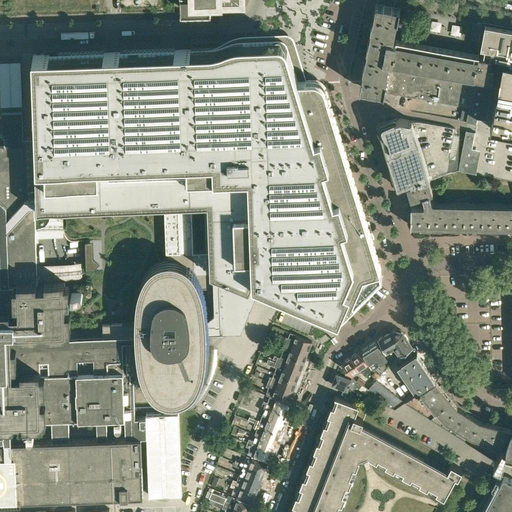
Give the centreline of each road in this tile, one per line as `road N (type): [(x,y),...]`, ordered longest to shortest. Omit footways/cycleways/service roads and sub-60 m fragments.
road 1 (residential): [(361,0),(343,80),(405,286)]
road 2 (unclassified): [(0,32),(248,24),(258,16),(258,0)]
road 3 (residential): [(405,286),(428,339),(462,384),(511,409)]
road 4 (residential): [(267,511),(323,367)]
